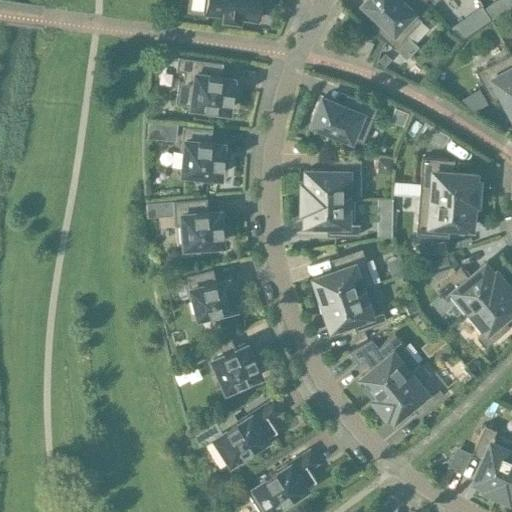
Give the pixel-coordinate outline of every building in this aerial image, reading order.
[(261,0),(206,0),(205,11),(259,19),(261,0)] [(402,0),(364,0),(364,1),(384,20),(376,29),(395,47),(422,18),(402,0)] [(500,11),(493,0),(485,6),(492,17),(500,11)] [(471,30),(462,17),(449,25),(459,37),(471,30)] [(357,51),(359,52),(367,56),(374,41),(364,37),(357,51)] [(511,55),(510,52),(476,70),(488,93),(499,87),(511,110),(511,55)] [(221,74),(223,61),(178,55),(176,69),(184,70),(183,79),(179,78),(176,102),(229,109),(231,98),(232,98),(234,87),(232,87),(234,76),(221,74)] [(377,104),(354,95),(349,106),(323,96),(322,98),(319,97),(310,117),(314,118),(313,121),(362,141),(377,104)] [(395,106),(390,119),(403,124),(408,111),(395,106)] [(443,145),(449,135),(428,122),(422,132),(443,145)] [(223,163),(224,152),(222,152),(223,141),(211,139),(212,127),(183,124),(181,149),(185,149),(183,171),(220,175),(221,163),(223,163)] [(361,157),(335,156),(335,169),(306,169),(306,181),(303,181),(303,195),(360,196),(361,157)] [(475,179),(475,173),(447,170),(448,158),(422,156),(419,194),(476,199),(478,179),(475,179)] [(476,200),(476,199),(419,194),(416,233),(442,235),(443,222),(471,225),(473,200),(476,200)] [(360,196),(303,195),(302,208),(306,208),(306,221),(334,221),(334,234),(360,234),(360,221),(354,221),(354,196),(360,196)] [(221,219),(221,215),(220,208),(208,209),(207,196),(173,198),(175,223),(179,223),(181,245),(223,242),(222,230),(223,230),(223,219),(221,219)] [(362,247),(337,255),(341,267),(314,276),(318,288),(315,289),(320,302),(374,283),(362,247)] [(450,266),(447,254),(436,257),(440,269),(450,266)] [(465,312),(505,280),(496,269),(494,271),(485,261),(463,280),(456,270),(436,287),(444,297),(449,292),(465,312)] [(238,302),(234,287),(231,288),(228,276),(216,279),(213,267),(186,273),(189,286),(191,285),(198,314),(235,305),(235,303),(238,302)] [(497,320),(502,316),(511,307),(511,293),(511,292),(511,290),(511,288),(505,280),(465,312),(482,332),(477,336),(485,346),(505,329),(497,320)] [(374,284),(374,283),(320,302),(324,314),(327,313),(331,325),(358,316),(362,328),(387,319),(383,308),(371,312),(362,288),(374,284)] [(414,365),(398,346),(403,342),(395,332),(375,348),(383,358),(360,376),(376,395),(374,397),(375,398),(419,362),(419,361),(414,365)] [(261,373),(256,362),(258,361),(253,351),(252,352),(247,341),(236,346),(231,335),(203,347),(222,390),(261,373)] [(443,392),(419,362),(375,398),(387,413),(389,411),(393,416),(416,398),(424,408),(443,392)] [(281,409),(274,398),(214,435),(230,461),(253,446),(268,437),(267,436),(277,429),(269,417),(281,409)] [(496,491),(511,456),(511,442),(494,434),(496,428),(485,423),(474,447),(486,452),(474,478),(485,483),(484,486),(496,491)] [(459,444),(450,466),(467,473),(476,451),(459,444)] [(308,466),(317,461),(310,449),(277,469),(276,468),(266,474),(267,476),(246,489),(261,511),(266,511),(283,502),(285,504),(295,498),(293,495),(307,486),(306,485),(316,479),(308,466)] [(511,456),(496,491),(509,497),(510,494),(511,495),(511,456)]
